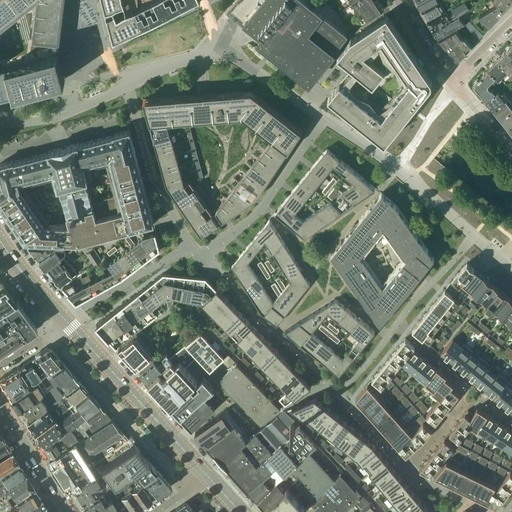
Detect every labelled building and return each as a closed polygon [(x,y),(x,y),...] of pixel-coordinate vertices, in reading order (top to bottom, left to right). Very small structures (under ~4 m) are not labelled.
[(0,0),(0,97),(55,82),(65,0),(0,0)] [(102,0),(113,42),(139,30),(131,12),(141,7),(151,3),(157,0),(102,0)] [(160,21),(170,16),(162,0),(157,0),(151,3),(160,21)] [(162,0),(170,16),(180,12),(174,0),(162,0)] [(174,0),(180,12),(190,7),(186,0),(174,0)] [(263,0),(245,23),(262,37),(258,41),(260,42),(267,48),(268,49),(275,54),(275,55),(276,55),(283,61),(284,62),(285,62),(292,68),(293,69),(300,74),(300,75),(301,76),(301,75),(308,81),(309,82),(310,81),(317,72),(317,73),(318,72),(318,71),(324,63),(325,63),(326,62),(325,62),(332,53),(332,54),(333,52),(332,52),(346,35),(321,14),(321,13),(305,0),(263,0)] [(332,0),(333,0),(349,0),(351,2),(351,3),(352,2),(356,8),(358,12),(360,10),(365,17),(360,20),(361,21),(362,23),(363,23),(367,20),(367,19),(384,8),(378,0),(332,0)] [(422,0),(416,3),(420,12),(438,2),(436,0),(422,0)] [(445,10),(426,21),(427,23),(431,30),(432,30),(450,19),(458,14),(459,14),(469,8),(465,0),(451,8),(454,12),(448,15),(445,10)] [(504,10),(504,9),(510,4),(506,0),(492,0),(496,4),(503,10),(504,10)] [(420,12),(426,21),(445,10),(439,1),(438,2),(420,12)] [(149,25),(160,21),(151,3),(141,7),(149,25)] [(503,10),(496,4),(479,15),(481,18),(482,20),(483,19),(489,25),(500,15),(500,13),(503,10)] [(139,30),(149,25),(141,7),(131,12),(139,30)] [(385,142),(430,85),(431,85),(431,84),(432,83),(432,82),(432,81),(431,80),(431,79),(431,78),(387,14),(384,15),(351,37),(339,53),(340,53),(338,55),(348,63),(352,66),(328,97),(385,142)] [(432,30),(439,39),(457,28),(464,23),(458,14),(450,19),(432,30)] [(474,23),(481,18),(479,15),(472,19),(474,23)] [(483,35),(481,33),(469,21),(465,25),(479,39),(483,35)] [(439,39),(456,61),(472,46),(470,44),(465,37),(463,39),(456,30),(457,29),(457,28),(439,39)] [(511,58),(505,51),(497,59),(510,73),(511,71),(511,58)] [(503,80),(510,73),(497,59),(488,68),(498,79),(500,77),(503,80)] [(488,68),(479,76),(486,83),(493,77),(497,81),(498,79),(488,68)] [(485,97),(486,99),(495,92),(491,88),(489,90),(486,86),(486,83),(479,76),(478,78),(475,81),(475,85),(477,88),(485,97)] [(498,90),(495,92),(486,99),(490,105),(493,109),(508,97),(503,91),(500,93),(498,90)] [(143,99),(150,122),(152,122),(167,121),(168,121),(188,120),(209,119),(214,118),(244,116),(256,126),(258,128),(271,138),(272,139),(272,138),(288,150),(288,149),(301,130),(251,91),(143,99)] [(511,101),(508,97),(493,109),(500,118),(511,108),(511,101)] [(511,108),(500,118),(508,127),(511,123),(511,108)] [(151,126),(154,138),(171,133),(168,121),(167,121),(152,122),(150,122),(151,126)] [(0,202),(1,204),(25,240),(53,241),(80,242),(153,223),(137,160),(135,154),(135,152),(129,130),(114,134),(114,135),(86,143),(79,145),(78,143),(70,146),(67,146),(61,148),(57,149),(49,151),(49,152),(13,162),(14,161),(0,164),(0,171),(0,172),(2,179),(4,186),(0,188),(0,202)] [(171,133),(154,138),(157,148),(174,143),(171,133)] [(272,139),(266,146),(282,159),(288,150),(272,138),(272,139)] [(157,148),(159,158),(176,153),(174,143),(157,148)] [(282,159),(266,146),(260,154),(276,167),(282,159)] [(327,149),(274,213),(305,238),(375,188),(327,149)] [(176,153),(159,158),(162,167),(179,163),(176,153)] [(260,154),(254,162),(271,176),(276,167),(260,154)] [(271,176),(254,162),(247,170),(265,184),(271,176)] [(162,167),(165,177),(182,173),(179,163),(162,167)] [(247,170),(241,178),(259,193),(265,184),(247,170)] [(166,183),(168,186),(170,186),(184,182),(182,173),(165,177),(166,183)] [(259,193),(241,178),(235,186),(252,200),(256,197),(259,193)] [(168,186),(177,199),(194,187),(190,181),(189,181),(184,182),(170,186),(168,186)] [(235,186),(228,194),(243,206),(252,200),(235,186)] [(200,196),(194,187),(177,199),(183,208),(200,196)] [(375,200),(371,206),(356,225),(351,230),(342,242),(337,248),(331,255),(341,269),(350,282),(351,283),(355,289),(360,296),(365,303),(369,309),(374,316),(379,323),(380,325),(420,275),(423,272),(434,258),(396,205),(381,193),(380,195),(375,200)] [(228,194),(222,202),(234,212),(243,206),(228,194)] [(189,217),(206,205),(200,196),(183,208),(189,217)] [(217,208),(216,210),(216,211),(222,220),(224,219),(226,217),(234,212),(222,202),(217,208)] [(212,214),(206,205),(189,217),(195,225),(212,214)] [(212,214),(195,225),(201,235),(218,223),(212,214)] [(232,265),(232,266),(244,284),(245,287),(253,299),(256,303),(261,311),(277,324),(278,322),(303,291),(301,290),(306,284),(308,285),(310,283),(272,223),(269,219),(269,220),(246,247),(244,250),(236,260),(234,262),(233,263),(232,265)] [(137,233),(141,237),(153,253),(160,248),(156,232),(144,235),(141,232),(137,233)] [(144,261),(153,253),(141,237),(134,242),(129,235),(125,238),(131,245),(144,261)] [(131,245),(125,250),(137,266),(144,261),(131,245)] [(28,246),(38,258),(51,249),(52,250),(58,247),(56,247),(49,246),(28,246)] [(115,246),(107,252),(110,255),(118,249),(115,246)] [(56,259),(72,247),(58,247),(52,250),(51,249),(38,258),(45,267),(56,259)] [(52,274),(63,267),(67,264),(61,256),(66,253),(72,248),(72,247),(56,259),(45,267),(52,274)] [(102,259),(94,248),(87,253),(94,264),(102,259)] [(129,272),(137,266),(125,250),(117,256),(129,272)] [(108,263),(113,269),(121,279),(129,272),(117,256),(108,263)] [(453,280),(460,286),(474,269),(467,262),(453,280)] [(52,274),(61,285),(71,278),(63,267),(52,274)] [(96,270),(100,276),(105,287),(121,279),(113,269),(105,273),(102,267),(100,268),(96,270)] [(484,276),(474,269),(460,286),(461,286),(463,284),(472,291),(484,276)] [(167,296),(167,295),(169,294),(171,295),(175,274),(164,273),(155,279),(167,296)] [(91,294),(105,287),(100,276),(92,280),(88,274),(83,277),(86,284),(91,294)] [(185,275),(175,274),(171,295),(181,297),(185,275)] [(191,299),(196,276),(185,275),(181,297),(191,299)] [(196,276),(191,299),(201,301),(206,277),(196,276)] [(493,284),(484,276),(472,291),(481,298),(493,284)] [(211,283),(206,277),(201,301),(203,303),(217,289),(211,283)] [(167,296),(155,279),(147,286),(159,302),(167,296)] [(63,287),(74,300),(75,300),(76,302),(77,301),(78,301),(91,294),(86,284),(76,288),(73,282),(63,287)] [(493,284),(481,298),(486,303),(489,299),(492,301),(501,290),(493,284)] [(4,286),(0,288),(0,311),(4,309),(16,301),(9,293),(6,289),(4,286)] [(147,286),(138,292),(145,300),(151,308),(159,302),(147,286)] [(224,296),(217,289),(203,303),(210,310),(224,296)] [(448,291),(445,289),(438,297),(444,302),(453,309),(460,301),(457,299),(453,295),(451,294),(448,291)] [(509,297),(501,290),(492,301),(495,303),(492,307),(497,311),(509,297)] [(138,292),(130,298),(137,306),(145,300),(138,292)] [(231,303),(224,296),(210,310),(217,317),(231,303)] [(444,302),(438,297),(432,305),(438,310),(447,317),(453,309),(444,302)] [(511,311),(511,299),(509,297),(497,311),(506,319),(511,311)] [(137,306),(130,298),(122,304),(129,312),(137,306)] [(285,331),(339,375),(375,331),(373,329),(336,299),(287,330),(285,331)] [(158,315),(145,300),(103,331),(103,332),(104,332),(108,336),(116,345),(116,346),(116,347),(117,346),(158,315)] [(16,301),(4,309),(9,316),(13,321),(14,322),(15,324),(16,323),(25,335),(34,329),(36,328),(16,301)] [(238,311),(231,303),(217,317),(224,325),(238,311)] [(129,312),(122,304),(114,310),(120,319),(129,312)] [(438,310),(432,305),(425,314),(431,319),(440,326),(447,317),(438,310)] [(0,321),(1,321),(8,316),(9,316),(4,309),(0,311),(0,321)] [(120,319),(114,310),(106,316),(112,325),(120,319)] [(245,318),(238,311),(224,325),(231,332),(245,318)] [(187,317),(182,312),(178,316),(182,321),(187,317)] [(431,319),(425,314),(418,322),(424,327),(436,336),(433,333),(440,326),(431,319)] [(112,325),(106,316),(97,323),(96,324),(98,326),(98,327),(103,332),(103,331),(112,325)] [(253,325),(245,318),(231,332),(238,339),(253,325)] [(0,349),(1,351),(12,344),(13,343),(3,328),(4,327),(1,321),(0,321),(0,349)] [(4,327),(3,328),(13,343),(23,336),(25,335),(16,323),(15,324),(14,322),(13,321),(4,327)] [(424,327),(418,322),(412,330),(418,335),(429,344),(436,336),(424,327)] [(260,333),(253,325),(238,339),(245,347),(260,333)] [(157,373),(148,381),(157,391),(160,393),(163,397),(172,406),(181,398),(182,396),(168,382),(173,377),(187,391),(191,387),(191,386),(198,380),(185,366),(196,356),(210,371),(217,365),(225,357),(211,342),(201,332),(169,357),(172,360),(171,360),(162,368),(157,373)] [(267,340),(260,333),(245,347),(252,354),(267,340)] [(136,334),(118,349),(123,354),(126,357),(127,358),(145,343),(136,334)] [(414,345),(405,338),(397,348),(406,355),(414,345)] [(462,346),(453,338),(441,353),(450,360),(462,346)] [(274,347),(267,340),(252,354),(259,361),(274,347)] [(145,343),(127,358),(131,362),(136,368),(137,367),(153,352),(145,343)] [(413,348),(415,346),(414,345),(406,355),(398,365),(399,365),(401,363),(409,369),(421,354),(413,348)] [(470,352),(462,346),(450,360),(458,367),(470,352)] [(281,355),(274,347),(259,361),(266,369),(281,355)] [(47,375),(51,373),(64,364),(51,348),(47,348),(34,357),(33,357),(32,358),(45,375),(46,375),(47,375)] [(406,355),(397,348),(389,358),(398,365),(406,355)] [(478,359),(470,352),(458,367),(466,374),(478,359)] [(429,361),(421,354),(409,369),(417,376),(429,361)] [(140,371),(140,372),(148,381),(157,373),(162,368),(171,360),(172,360),(169,357),(168,355),(162,361),(158,356),(140,371)] [(267,370),(273,376),(286,363),(288,362),(281,355),(266,369),(267,370)] [(35,382),(40,378),(45,375),(32,358),(22,365),(35,382)] [(380,369),(389,377),(394,371),(399,365),(398,365),(389,358),(384,364),(380,369)] [(487,366),(478,359),(466,374),(474,380),(474,381),(474,382),(487,366)] [(437,368),(429,361),(417,376),(425,383),(437,368)] [(288,362),(286,363),(273,376),(280,383),(292,371),(295,369),(288,362)] [(281,408),(237,363),(221,378),(223,383),(261,423),(281,408)] [(55,383),(58,381),(71,372),(64,364),(51,373),(47,375),(53,385),(55,383)] [(18,367),(12,371),(25,388),(35,382),(22,365),(18,367)] [(496,375),(486,367),(487,366),(474,382),(484,390),(496,375)] [(446,375),(437,368),(425,383),(433,389),(432,391),(446,375)] [(298,380),(301,377),(302,377),(299,374),(295,369),(292,371),(280,383),(287,391),(298,380)] [(385,382),(389,377),(380,369),(372,379),(381,387),(382,386),(385,382)] [(0,382),(10,398),(25,388),(12,371),(0,378),(0,382)] [(79,382),(71,372),(58,381),(55,383),(55,384),(58,382),(65,392),(79,382)] [(446,375),(432,391),(440,398),(441,398),(442,396),(453,383),(445,377),(446,375)] [(506,383),(496,375),(484,390),(494,398),(506,383)] [(181,398),(172,406),(191,427),(192,428),(224,399),(204,377),(197,383),(197,384),(193,388),(191,387),(187,391),(182,396),(181,398)] [(298,380),(287,391),(279,399),(284,404),(285,405),(306,390),(309,388),(311,386),(302,377),(301,377),(298,380)] [(35,382),(25,388),(10,398),(17,408),(28,400),(32,398),(31,396),(33,394),(35,396),(46,388),(40,378),(35,382)] [(88,392),(79,382),(65,392),(66,393),(63,395),(59,397),(61,401),(67,408),(74,402),(75,403),(87,392),(88,392)] [(55,383),(53,385),(53,386),(47,390),(30,402),(28,400),(17,408),(26,421),(42,409),(44,411),(46,410),(47,411),(61,401),(59,397),(63,395),(55,384),(55,383)] [(442,396),(451,403),(459,393),(451,387),(453,384),(453,383),(442,396)] [(511,392),(511,388),(506,383),(494,398),(502,405),(511,392)] [(362,406),(376,394),(368,384),(356,399),(356,400),(362,406)] [(87,392),(75,403),(77,405),(79,408),(83,414),(98,403),(88,392),(87,392)] [(511,409),(511,392),(502,405),(511,411),(511,409)] [(383,402),(376,394),(362,406),(369,414),(383,402)] [(434,405),(444,413),(451,403),(442,396),(441,398),(440,398),(434,405)] [(315,397),(292,406),(296,410),(305,417),(319,400),(315,397)] [(327,406),(319,400),(305,417),(313,424),(327,406)] [(26,421),(34,433),(58,414),(58,415),(67,408),(61,401),(47,411),(46,410),(44,411),(42,409),(26,421)] [(391,410),(383,402),(369,414),(377,423),(391,410)] [(84,416),(76,423),(82,432),(90,424),(94,425),(99,421),(95,417),(104,410),(98,403),(83,414),(84,416)] [(436,422),(444,413),(434,405),(426,415),(436,422)] [(327,406),(313,424),(321,430),(335,413),(327,406)] [(473,414),(468,410),(465,413),(457,423),(466,430),(470,425),(471,425),(468,423),(471,418),(478,408),(477,407),(473,414)] [(79,408),(63,420),(68,426),(75,422),(76,423),(84,416),(83,414),(79,408)] [(487,414),(478,408),(471,418),(468,423),(471,425),(470,425),(477,429),(487,414)] [(77,438),(49,457),(52,462),(60,474),(68,486),(68,487),(92,470),(109,459),(133,443),(122,430),(111,418),(104,410),(95,417),(99,421),(94,425),(90,424),(82,432),(83,434),(77,438)] [(195,431),(206,443),(234,422),(226,410),(195,431)] [(281,443),(299,426),(285,410),(256,432),(271,451),(281,443)] [(398,418),(391,410),(377,423),(384,431),(398,418)] [(343,419),(335,413),(321,430),(329,436),(343,419)] [(63,420),(58,415),(58,414),(34,433),(34,434),(41,445),(68,426),(63,420)] [(496,419),(487,414),(477,429),(486,435),(496,419)] [(405,426),(398,418),(384,431),(391,439),(405,426)] [(416,430),(424,439),(433,429),(432,428),(434,425),(425,418),(423,422),(420,425),(416,430)] [(351,425),(343,419),(329,436),(337,443),(351,425)] [(495,441),(505,425),(496,419),(486,435),(495,441)] [(248,488),(263,476),(272,469),(263,458),(271,451),(256,432),(247,439),(246,438),(234,422),(206,443),(216,454),(220,458),(220,459),(239,480),(245,486),(247,488),(248,488)] [(466,430),(457,423),(449,433),(458,440),(466,430)] [(359,432),(351,425),(337,443),(345,449),(359,432)] [(504,447),(511,434),(511,429),(505,425),(495,441),(504,447)] [(68,426),(41,445),(49,457),(77,438),(68,426)] [(299,426),(281,443),(298,464),(311,452),(318,446),(299,426)] [(412,434),(405,426),(391,439),(398,447),(408,438),(412,434)] [(408,438),(415,447),(424,439),(416,430),(415,431),(412,434),(408,438)] [(359,432),(345,449),(356,457),(372,443),(359,432)] [(3,437),(0,439),(0,454),(9,448),(3,439),(3,437)] [(406,455),(415,447),(408,438),(398,447),(406,455)] [(446,456),(454,446),(445,438),(436,448),(446,456)] [(109,459),(92,470),(106,490),(112,485),(122,479),(123,478),(127,475),(129,474),(148,461),(133,443),(109,459)] [(298,464),(281,443),(271,451),(263,458),(272,469),(263,476),(269,484),(255,497),(258,500),(293,469),(298,464)] [(372,443),(356,457),(362,465),(379,451),(372,443)] [(298,464),(293,469),(297,474),(300,472),(303,479),(298,484),(303,489),(313,500),(341,474),(343,472),(318,446),(311,452),(298,464)] [(438,465),(446,456),(436,448),(429,457),(438,465)] [(379,451),(362,465),(369,473),(385,459),(379,451)] [(0,474),(18,462),(11,452),(0,459),(0,474)] [(430,474),(438,465),(429,457),(420,469),(419,469),(430,474)] [(385,459),(369,473),(375,480),(392,467),(385,459)] [(138,482),(156,469),(148,461),(129,474),(132,477),(134,476),(138,482)] [(456,466),(446,461),(434,476),(448,483),(456,466)] [(8,484),(25,473),(18,462),(0,474),(0,491),(9,486),(8,484)] [(466,471),(456,466),(448,483),(457,488),(466,471)] [(392,467),(375,480),(382,488),(398,474),(392,467)] [(138,482),(144,490),(163,476),(156,469),(138,482)] [(297,474),(293,469),(258,500),(260,502),(265,507),(288,487),(299,476),(297,474)] [(92,470),(68,487),(81,506),(81,507),(102,493),(106,490),(92,470)] [(475,475),(466,471),(457,488),(467,492),(475,475)] [(509,472),(502,481),(511,488),(511,487),(511,472),(510,471),(509,472)] [(123,478),(122,479),(142,506),(151,499),(144,490),(138,482),(134,476),(132,477),(129,474),(127,475),(133,483),(128,486),(123,478)] [(341,511),(363,493),(353,482),(350,484),(341,474),(313,500),(306,507),(300,511),(341,511)] [(398,474),(382,488),(388,496),(405,482),(398,474)] [(26,475),(9,486),(0,491),(0,511),(16,511),(18,511),(12,503),(34,488),(33,486),(26,475)] [(485,480),(475,475),(467,492),(477,497),(485,480)] [(171,486),(163,476),(144,490),(151,499),(157,496),(171,486)] [(269,484),(263,476),(248,488),(255,497),(269,484)] [(132,511),(142,506),(122,479),(112,485),(131,511),(132,511)] [(495,485),(485,480),(477,497),(486,502),(493,489),(495,485)] [(502,481),(495,490),(494,488),(495,485),(493,489),(504,498),(511,488),(502,481)] [(405,482),(388,496),(395,504),(411,490),(405,482)] [(131,511),(112,485),(102,493),(108,502),(96,510),(97,511),(131,511)] [(288,487),(265,507),(265,508),(268,511),(300,511),(306,507),(288,487)] [(12,503),(18,511),(39,497),(34,488),(12,503)] [(486,502),(496,507),(504,498),(493,489),(486,502)] [(411,490),(395,504),(401,511),(418,498),(411,490)] [(108,502),(102,493),(81,507),(84,511),(97,511),(96,510),(108,502)] [(370,502),(363,495),(357,501),(363,508),(370,502)] [(34,511),(44,505),(39,497),(18,511),(16,511),(34,511)] [(418,498),(401,511),(416,511),(424,506),(418,498)] [(175,511),(187,511),(192,509),(186,502),(174,510),(175,511)] [(379,511),(370,503),(358,511),(379,511)]
